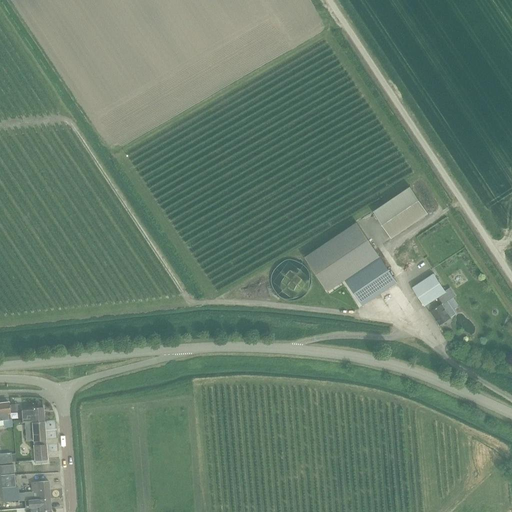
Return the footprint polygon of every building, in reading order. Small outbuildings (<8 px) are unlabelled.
[(410,186),(374,211),(392,237),(428,213),(410,186)] [(397,281),(394,277),(358,222),(305,258),(328,291),(345,280),(361,305),(397,281)] [(413,242),(422,250),(426,245),(417,237),(413,242)] [(450,318),(441,304),(455,295),(450,288),(445,291),(434,274),(412,288),(424,305),(426,304),(440,325),(450,318)] [(0,420),(3,421),(3,427),(13,426),(12,418),(10,418),(8,403),(0,403),(0,420)] [(24,423),(44,422),(43,407),(22,409),(23,422),(24,422),(24,423)] [(24,423),(26,441),(45,440),(44,422),(24,423)] [(4,445),(4,453),(12,453),(12,445),(4,445)] [(47,459),(46,445),(33,446),(35,460),(47,459)] [(0,502),(18,501),(17,487),(15,487),(13,465),(0,466),(0,502)] [(31,482),(31,483),(32,493),(24,493),(24,495),(19,496),(19,501),(25,501),(50,499),(48,481),(31,482)] [(50,499),(25,501),(25,506),(29,506),(30,508),(39,507),(39,511),(50,510),(50,499)]
